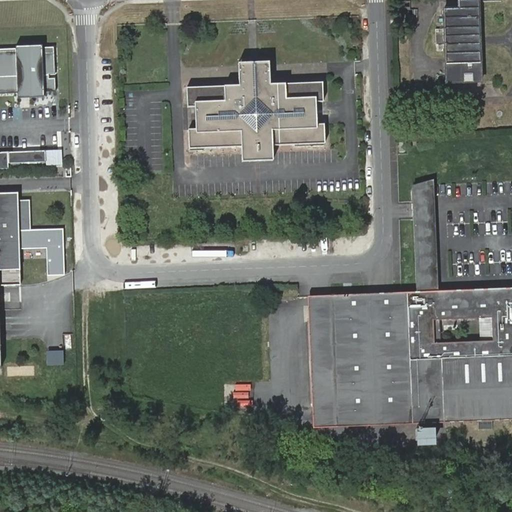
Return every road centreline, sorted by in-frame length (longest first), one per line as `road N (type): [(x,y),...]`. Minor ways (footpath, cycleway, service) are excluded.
road 1 (residential): [(91,255),(105,271),(128,272),(372,256),(382,231),(376,0)]
road 2 (residential): [(91,255),(82,0)]
